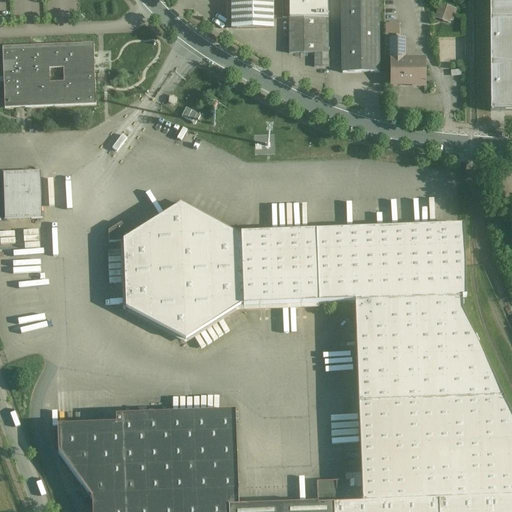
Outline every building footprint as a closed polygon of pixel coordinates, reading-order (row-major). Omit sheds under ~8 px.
[(227,0),(227,1),(232,1),(232,28),(272,28),(272,0),(255,0),(254,0),(227,0)] [(330,0),(292,0),(293,50),(316,50),(316,67),(331,67),(330,0)] [(380,0),(343,0),(345,69),(361,69),(382,69),(380,0)] [(511,21),(511,0),(488,0),(488,22),(511,21)] [(459,7),(443,1),(437,15),(454,21),(459,7)] [(511,115),(511,21),(488,22),(489,115),(511,115)] [(408,36),(391,36),(393,83),(428,83),(427,53),(408,54),(408,36)] [(95,45),(2,49),(4,109),(96,106),(95,45)] [(174,96),(169,99),(169,104),(173,107),(178,104),(178,99),(174,96)] [(201,116),(186,109),(182,117),(197,124),(201,116)] [(40,173),(3,174),(5,221),(42,220),(40,173)] [(130,238),(123,243),(126,310),(186,341),(243,305),(243,307),(356,304),(361,481),(317,483),(318,505),(239,508),(235,412),(116,417),(116,425),(58,428),(59,454),(93,501),(92,511),(511,511),(511,421),(462,313),(462,300),(464,299),(461,228),(241,236),(241,238),(180,206),(130,238)] [(121,224),(108,233),(109,244),(123,243),(130,238),(121,224)]
